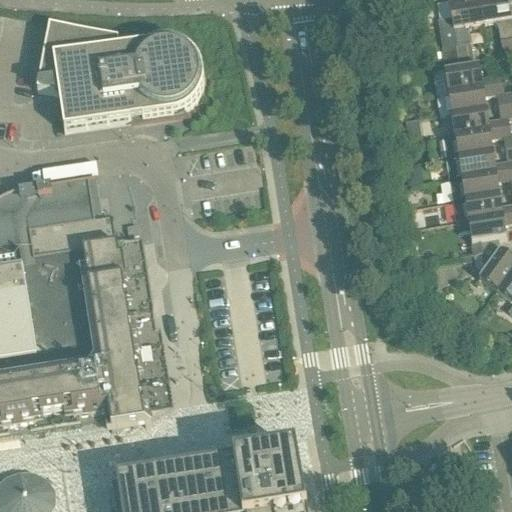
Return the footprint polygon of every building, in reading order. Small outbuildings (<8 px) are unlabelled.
[(474,65),(469,35),(473,29),(483,28),(478,0),(469,0),(449,3),(459,67),(474,65)] [(493,26),(498,30),(502,54),(511,52),(511,28),(507,0),(478,0),(483,28),(493,26)] [(50,30),(38,96),(59,100),(59,101),(62,116),(65,137),(134,126),(173,120),(176,120),(178,119),(181,118),(183,117),(185,116),(187,115),(189,114),(191,112),(193,111),(194,109),(196,107),(198,105),(199,103),(200,101),(201,100),(202,98),(202,96),(203,93),(204,91),(204,88),(204,86),(204,84),(204,81),(204,79),(203,76),(203,74),(202,72),(201,69),(200,67),(199,65),(198,63),(196,61),(195,59),(193,57),(191,56),(189,54),(187,53),(185,52),(183,50),(181,49),(179,49),(176,48),(174,47),(171,47),(169,47),(167,47),(164,47),(162,47),(120,53),(118,42),(50,30)] [(481,84),(479,70),(475,71),(474,67),(474,65),(459,67),(460,73),(445,76),(449,98),(503,89),(502,81),(481,84)] [(504,98),(503,89),(449,98),(437,100),(440,121),(452,119),(486,114),(484,101),(504,98)] [(452,119),(455,141),(510,132),(508,123),(488,126),(486,114),(452,119)] [(491,144),(511,141),(510,132),(455,141),(443,143),(447,164),(493,156),(491,144)] [(416,147),(411,148),(412,157),(417,157),(423,156),(422,146),(416,147)] [(511,166),(495,169),(493,156),(447,164),(450,185),(511,175),(511,166)] [(497,187),(511,184),(511,175),(450,185),(453,207),(499,199),(497,187)] [(0,437),(30,433),(35,436),(80,429),(80,424),(168,411),(142,246),(116,250),(112,223),(95,226),(89,186),(98,185),(98,184),(20,196),(17,197),(11,199),(5,201),(0,204),(0,437)] [(511,210),(501,212),(499,199),(453,207),(457,228),(469,226),(511,219),(511,210)] [(504,229),(511,228),(511,219),(469,226),(472,249),(499,244),(507,243),(504,229)] [(137,229),(127,231),(129,241),(139,239),(137,229)] [(484,278),(480,284),(498,297),(511,277),(511,262),(511,264),(502,257),(503,255),(501,254),(499,244),(472,249),(476,272),(484,278)] [(511,277),(498,297),(511,307),(511,316),(511,317),(511,277)] [(306,511),(296,457),(117,486),(121,511),(306,511)] [(50,511),(51,510),(51,498),(44,488),(33,483),(21,483),(10,486),(0,494),(0,511),(50,511)]
